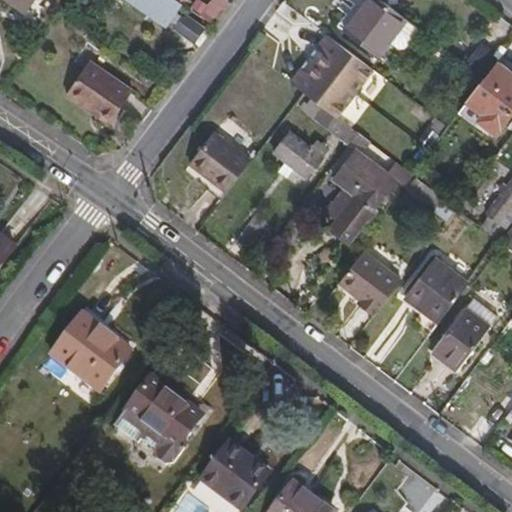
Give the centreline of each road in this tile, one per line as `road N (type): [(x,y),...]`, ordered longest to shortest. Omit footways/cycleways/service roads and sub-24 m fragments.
road 1 (secondary): [(511,501),(106,193)]
road 2 (residential): [(106,193),(260,0)]
road 3 (residential): [(0,330),(106,193)]
road 4 (secondary): [(106,193),(0,122)]
